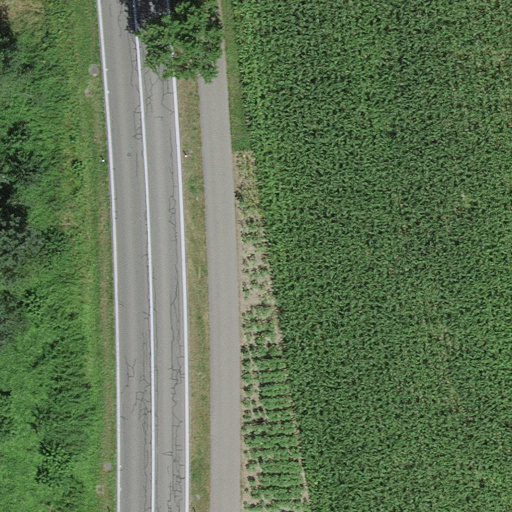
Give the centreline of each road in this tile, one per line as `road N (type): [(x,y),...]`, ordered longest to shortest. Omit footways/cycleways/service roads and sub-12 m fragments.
road 1 (track): [(206,0),(226,317),(225,511)]
road 2 (primary): [(154,511),(135,0)]
